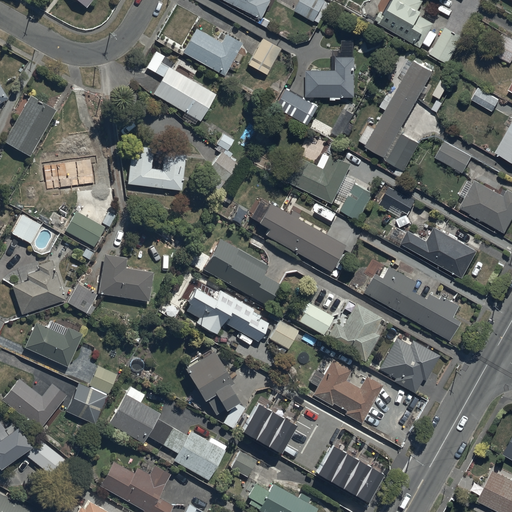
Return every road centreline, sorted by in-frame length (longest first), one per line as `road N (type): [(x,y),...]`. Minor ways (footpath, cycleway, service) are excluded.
road 1 (residential): [(149,0),(116,46),(93,54),(69,53),(0,16)]
road 2 (tertiary): [(493,353),(405,511)]
